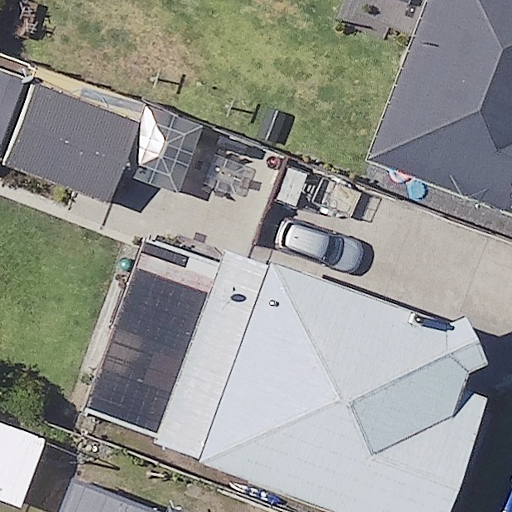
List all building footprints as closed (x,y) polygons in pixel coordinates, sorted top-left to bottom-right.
[(511,0),(426,0),(366,155),(511,212),(511,0)] [(136,124),(37,84),(21,121),(0,112),(0,158),(105,201),(136,124)] [(222,240),(210,272),(142,247),(80,411),(349,511),(436,511),(500,344),(222,240)] [(45,438),(0,420),(0,499),(17,507),(45,438)] [(177,511),(75,474),(60,511),(177,511)]
